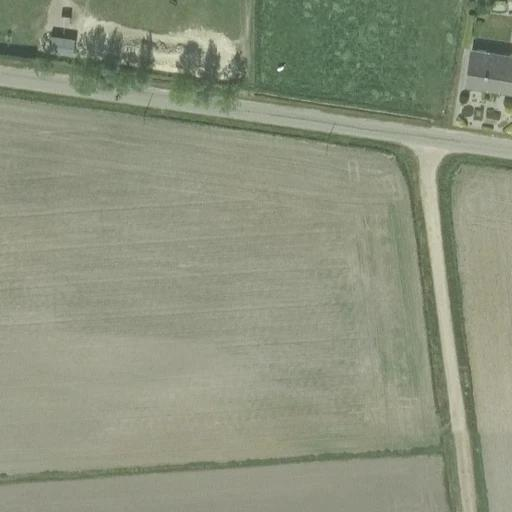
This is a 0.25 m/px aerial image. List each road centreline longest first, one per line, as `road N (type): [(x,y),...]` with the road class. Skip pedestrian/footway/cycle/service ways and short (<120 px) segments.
road 1 (unclassified): [(0,76),(511,147)]
road 2 (track): [(473,511),(431,135)]
